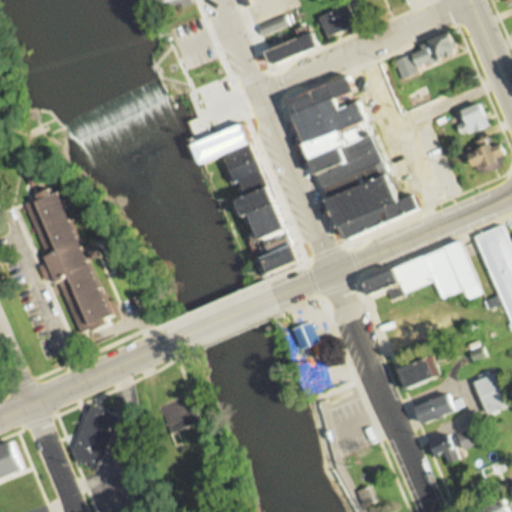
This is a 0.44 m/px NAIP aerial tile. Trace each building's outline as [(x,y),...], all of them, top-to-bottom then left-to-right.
[(153,0),(158,12),(188,0),(153,0)] [(245,0),(249,8),(262,2),(261,0),(245,0)] [(332,40),(350,31),(352,34),(362,29),(350,4),(321,18),(332,40)] [(260,26),(264,37),(291,26),(286,15),(260,26)] [(270,49),(274,61),(278,62),(284,64),(309,53),(324,47),(316,29),(270,49)] [(408,60),(415,78),(454,63),(447,44),(408,60)] [(420,78),(413,57),(398,62),(405,83),(420,78)] [(290,101),(348,77),(356,94),(338,101),(297,118),(290,101)] [(297,118),(310,148),(367,124),(360,108),(344,115),(338,101),(297,118)] [(495,114),(480,101),(467,116),(470,118),(462,127),(473,138),(495,114)] [(449,119),(457,135),(482,124),(474,109),(449,119)] [(197,145),(250,123),(259,145),(229,157),(206,166),(197,145)] [(310,148),(317,165),(375,141),(367,124),(310,148)] [(470,148),(480,172),(504,161),(493,137),(470,148)] [(317,165),(323,178),(380,154),(375,141),(317,165)] [(259,145),(270,173),(244,184),(240,185),(229,157),(259,145)] [(323,178),(328,189),(385,165),(380,154),(323,178)] [(328,189),(333,202),(390,177),(385,165),(328,189)] [(270,173),(276,189),(250,199),(244,184),(270,173)] [(333,202),(345,229),(402,204),(390,177),(333,202)] [(276,189),(282,204),(255,214),(248,217),(242,202),(250,199),(276,189)] [(82,333),(59,277),(50,281),(43,265),(52,262),(31,211),(70,196),(122,317),(115,320),(118,326),(100,333),(98,328),(82,333)] [(345,229),(349,236),(355,239),(415,213),(410,201),(402,204),(345,229)] [(282,204),(288,219),(262,230),(255,214),(282,204)] [(288,219),(299,244),(264,258),(253,233),(262,230),(288,219)] [(511,320),(476,235),(506,224),(511,236),(511,320)] [(430,255),(441,279),(448,297),(468,289),(472,299),(486,293),(466,240),(430,255)] [(266,277),(306,260),(299,244),(264,258),(259,261),(266,277)] [(372,280),(370,286),(375,296),(388,290),(393,300),(441,279),(430,255),(372,280)] [(302,328),(310,350),(326,344),(317,322),(302,328)] [(470,352),(475,363),(490,357),(486,346),(470,352)] [(404,368),(413,388),(446,375),(438,355),(404,368)] [(477,381),(491,415),(511,406),(511,403),(499,372),(477,381)] [(415,404),(423,425),(459,411),(451,390),(415,404)] [(162,406),(172,432),(202,420),(191,394),(162,406)] [(80,455),(78,460),(101,470),(123,416),(96,405),(76,453),(80,455)] [(431,445),(436,457),(446,453),(451,464),(462,459),(458,449),(464,447),(465,450),(480,444),(474,429),(460,435),(459,433),(431,445)] [(511,433),(503,437),(510,452),(511,451),(511,433)] [(0,483),(29,470),(26,462),(16,441),(0,447),(0,483)] [(485,509),(486,511),(511,511),(511,503),(510,498),(485,509)]
